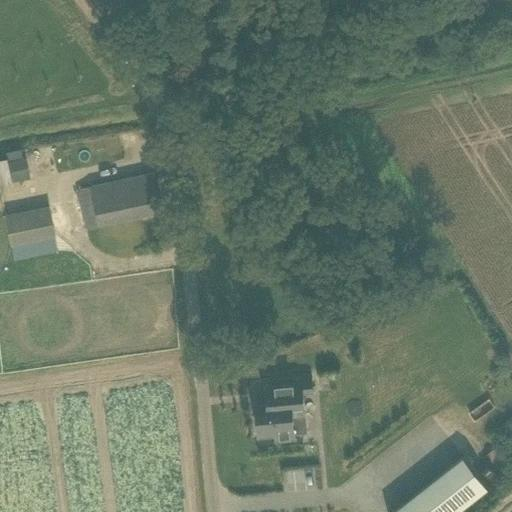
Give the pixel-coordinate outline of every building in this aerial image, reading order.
[(30,158),(10,162),(14,183),(34,179),(30,158)] [(164,212),(156,173),(78,189),(87,228),(164,212)] [(53,206),(7,215),(14,246),(59,237),(53,206)] [(314,392),(312,375),(292,377),(293,385),(267,388),(269,404),(257,405),(260,436),(276,435),(277,441),(296,439),(294,416),(306,415),(304,393),(314,392)] [(458,511),(459,511),(435,480),(394,511),(458,511)]
